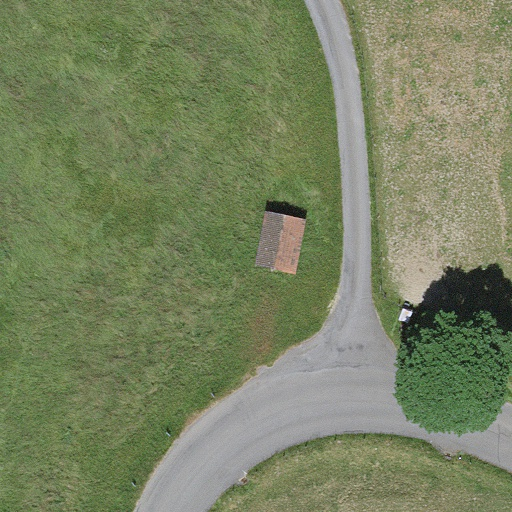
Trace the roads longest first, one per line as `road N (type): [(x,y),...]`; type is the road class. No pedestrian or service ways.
road 1 (track): [(353,395),(353,140),(336,39),(320,0)]
road 2 (tertiary): [(171,511),(227,439),(273,414),(353,395),(422,404),(511,438)]
